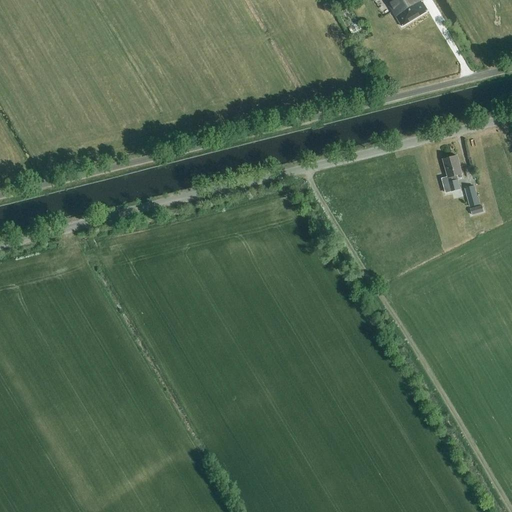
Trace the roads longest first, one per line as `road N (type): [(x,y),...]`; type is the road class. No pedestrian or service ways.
road 1 (unclassified): [(0,245),(511,118)]
road 2 (unclassified): [(0,196),(511,69)]
